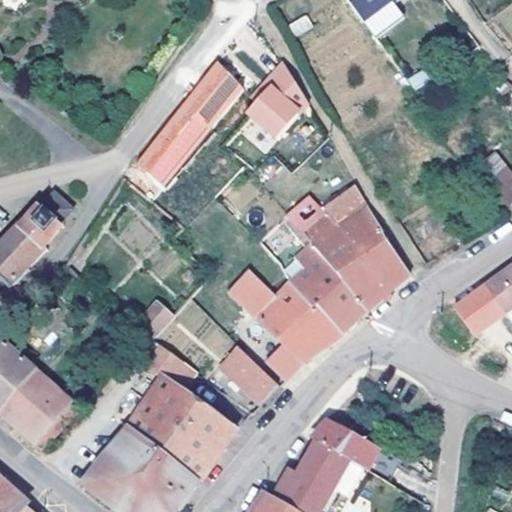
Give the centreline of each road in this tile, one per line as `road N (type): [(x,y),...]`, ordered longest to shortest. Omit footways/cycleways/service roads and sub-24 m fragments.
road 1 (tertiary): [(228,511),(277,438),(370,349)]
road 2 (residential): [(245,12),(112,181)]
road 3 (residential): [(0,318),(71,245),(112,181)]
road 4 (residential): [(370,349),(511,252)]
road 5 (tertiary): [(511,411),(370,349)]
